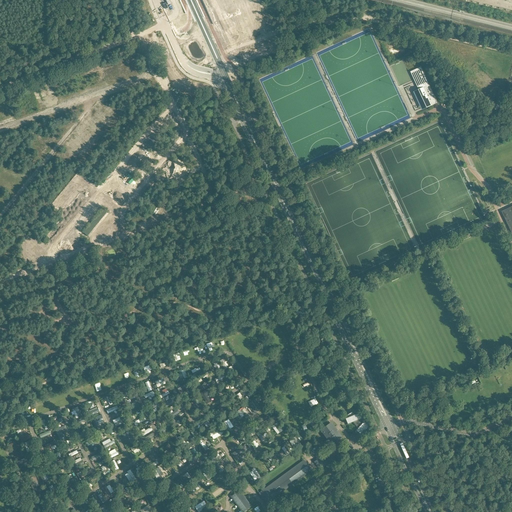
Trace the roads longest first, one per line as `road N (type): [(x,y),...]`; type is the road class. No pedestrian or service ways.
road 1 (track): [(154,37),(146,40),(156,70),(209,183),(204,203),(0,281)]
road 2 (unknown): [(171,100),(36,267)]
road 3 (track): [(0,129),(156,70)]
road 4 (secondary): [(392,424),(318,275)]
road 5 (secondary): [(318,275),(385,427)]
road 6 (track): [(152,30),(0,86)]
road 7 (secondary): [(318,275),(255,144)]
